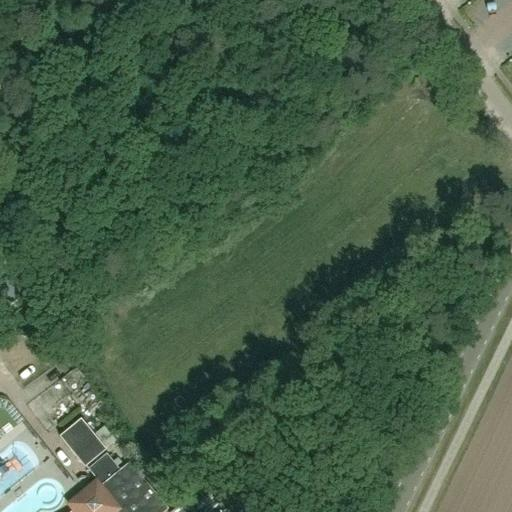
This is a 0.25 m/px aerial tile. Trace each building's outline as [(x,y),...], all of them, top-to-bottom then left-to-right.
[(0,301),(21,288),(0,254),(0,301)] [(59,438),(85,469),(106,451),(81,420),(59,438)] [(0,468),(0,472),(14,493),(48,469),(32,446),(0,468)] [(165,511),(167,511),(130,463),(120,472),(107,456),(89,471),(102,487),(101,487),(121,511),(119,511),(97,511),(88,500),(79,499),(73,504),(72,511),(165,511)] [(46,511),(38,497),(13,511),(46,511)]
